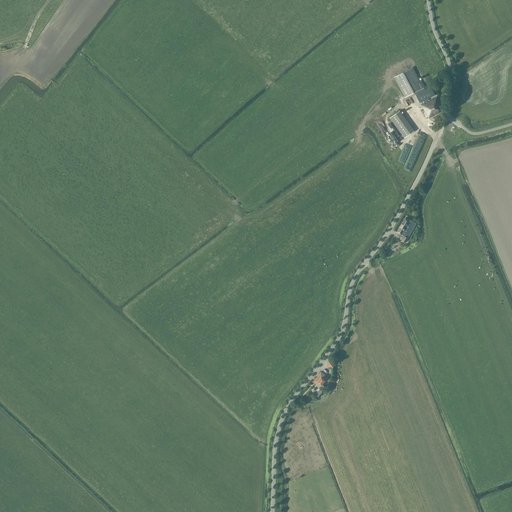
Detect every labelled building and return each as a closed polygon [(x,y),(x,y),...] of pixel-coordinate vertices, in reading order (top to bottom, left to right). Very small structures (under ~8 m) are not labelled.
[(420,81),(413,67),(395,77),(405,98),(415,93),(420,103),(435,95),(431,87),(425,90),(421,80),(420,81)] [(428,99),(420,103),(428,118),(432,116),(432,117),(444,111),(436,96),(429,100),(428,99)] [(400,111),(390,118),(404,138),(414,131),(400,111)] [(416,146),(415,151),(412,150),(410,157),(416,159),(420,147),(416,146)] [(406,218),(397,232),(401,235),(401,234),(404,236),(405,234),(407,232),(409,228),(411,229),(414,223),(406,218)] [(322,384),(325,387),(331,380),(321,372),(313,382),(316,384),(318,382),(322,385),(322,384)]
